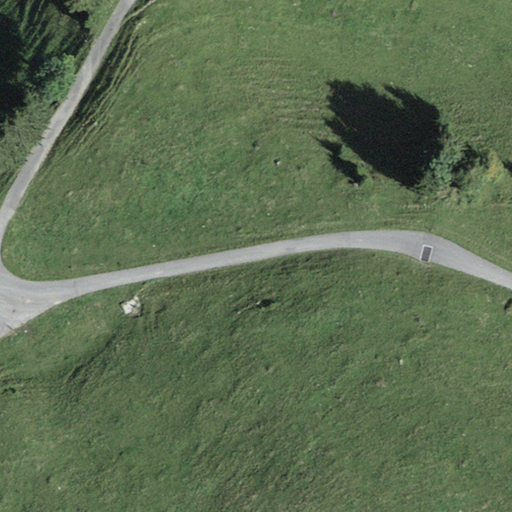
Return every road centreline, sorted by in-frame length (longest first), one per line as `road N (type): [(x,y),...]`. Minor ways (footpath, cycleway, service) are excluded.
road 1 (unclassified): [(5,294),(74,293),(353,241),(424,247),(511,281)]
road 2 (track): [(134,0),(0,237)]
